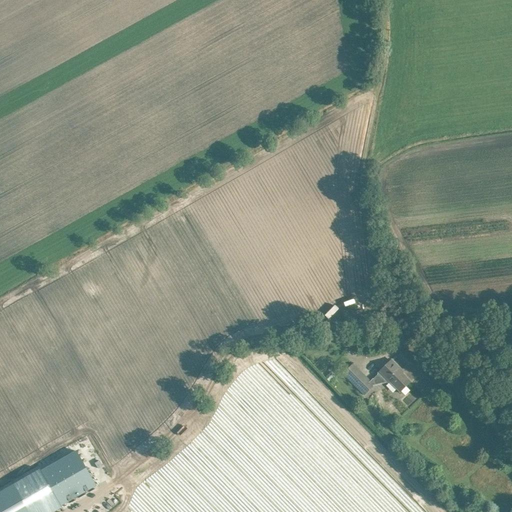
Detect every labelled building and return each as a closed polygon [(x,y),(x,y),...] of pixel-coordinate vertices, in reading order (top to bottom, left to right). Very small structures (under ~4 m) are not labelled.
[(364,310),(343,310),(343,319),(344,319),(344,323),(365,323),(364,310)] [(443,511),(299,359),(274,362),(150,478),(152,480),(141,490),(161,511),(177,511),(177,509),(219,504),(219,508),(270,503),(273,500),(284,511),(443,511)] [(379,373),(386,380),(388,383),(390,381),(400,392),(403,389),(410,382),(399,370),(400,369),(392,360),(379,373)] [(343,374),(360,391),(365,395),(374,386),(370,381),(353,364),(343,374)] [(334,374),(329,379),(333,384),(339,379),(334,374)] [(413,392),(403,401),(411,410),(421,401),(413,392)] [(405,418),(412,411),(405,405),(399,412),(405,418)] [(42,471),(41,469),(0,492),(0,511),(54,511),(62,507),(61,506),(96,486),(77,451),(42,471)]
